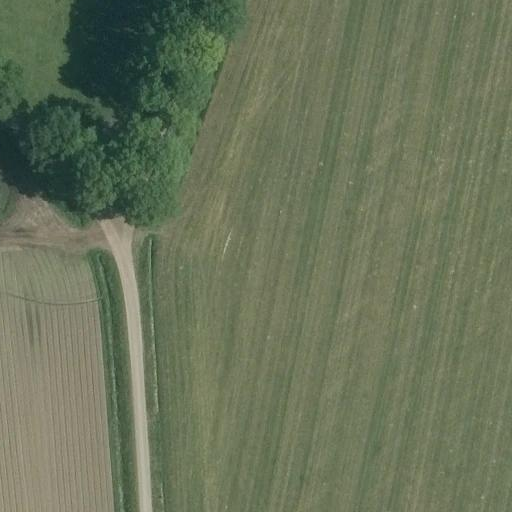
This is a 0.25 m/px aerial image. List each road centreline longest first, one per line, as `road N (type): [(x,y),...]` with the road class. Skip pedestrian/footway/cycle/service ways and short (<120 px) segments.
road 1 (unclassified): [(142,511),(118,243)]
road 2 (unclassified): [(118,243),(203,0)]
road 3 (unclassified): [(118,243),(90,196),(0,115)]
